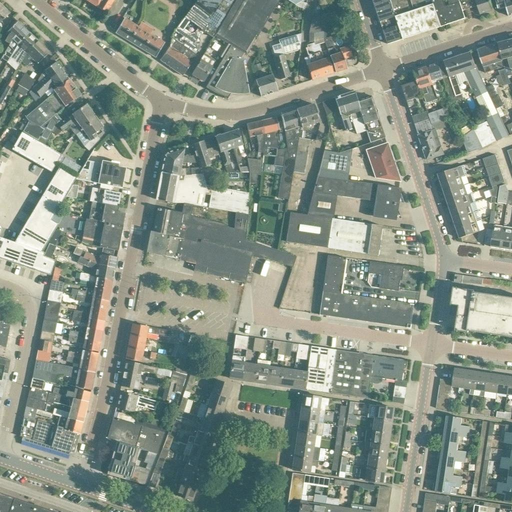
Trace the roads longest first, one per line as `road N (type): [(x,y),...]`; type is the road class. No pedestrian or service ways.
road 1 (residential): [(77,484),(104,393),(159,101)]
road 2 (unclassified): [(159,101),(228,114),(382,68)]
road 3 (residential): [(443,261),(382,68)]
road 4 (residential): [(431,344),(240,319)]
road 5 (residential): [(0,456),(30,315),(20,293),(0,286)]
road 6 (residential): [(405,511),(431,344)]
road 7 (unclassified): [(35,0),(159,101)]
road 8 (residential): [(273,511),(286,426),(230,418)]
road 9 (unclassified): [(382,68),(511,27)]
